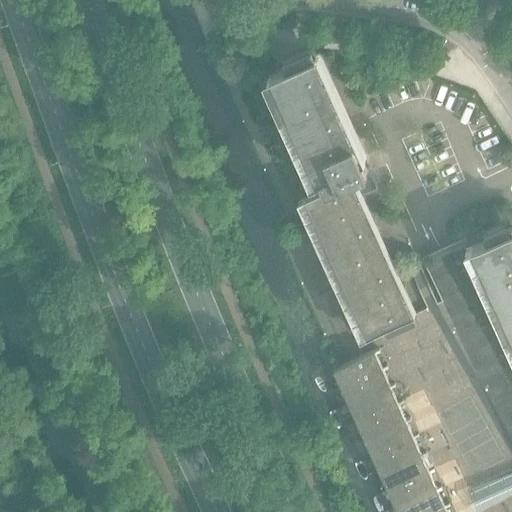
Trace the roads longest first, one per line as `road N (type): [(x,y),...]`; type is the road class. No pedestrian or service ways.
road 1 (secondary): [(297,511),(237,384),(89,0)]
road 2 (secondary): [(17,0),(157,371),(221,511)]
road 3 (residential): [(511,94),(457,24),(319,0)]
